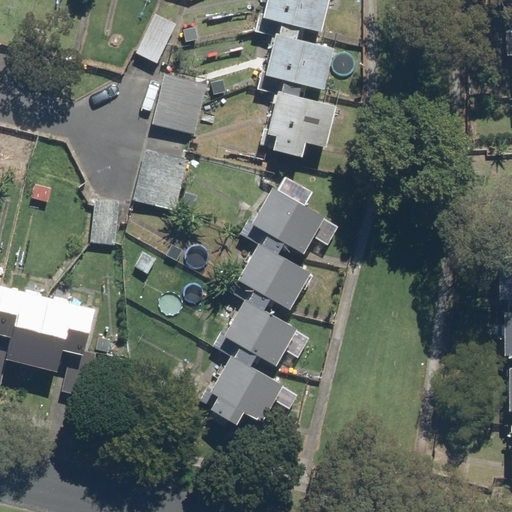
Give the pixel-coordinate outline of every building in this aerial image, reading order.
[(288,30),(313,35),(320,0),(257,0),(250,34),(264,37),(286,41),(288,30)] [(130,54),(151,64),(171,25),(150,15),(130,54)] [(288,87),(313,92),(322,48),(286,41),(264,37),(253,91),(266,94),(286,98),(288,87)] [(159,75),(147,125),(190,135),(202,85),(159,75)] [(256,140),(263,142),(260,155),(287,161),(290,147),(314,152),(324,106),(286,98),(266,94),(256,140)] [(86,178),(75,151),(59,158),(70,185),(86,178)] [(183,161),(141,151),(128,201),(170,212),(183,161)] [(52,186),(29,182),(25,202),(49,206),(52,186)] [(244,246),(262,256),(268,245),(292,257),(313,217),(259,190),(239,230),(243,232),(238,243),(244,246)] [(114,202),(90,200),(87,243),(110,245),(114,202)] [(262,256),(244,246),(219,295),(233,302),(251,311),(256,302),(278,313),(298,273),(262,256)] [(157,258),(140,247),(128,267),(145,277),(157,258)] [(489,301),(503,302),(503,313),(511,313),(511,257),(490,256),(489,301)] [(0,335),(6,337),(4,346),(0,345),(0,389),(8,361),(51,372),(56,350),(78,355),(89,311),(0,288),(0,335)] [(211,345),(221,350),(216,360),(218,361),(237,370),(242,360),(264,371),(286,329),(251,311),(233,302),(211,345)] [(490,356),(506,357),(505,369),(511,369),(511,313),(503,313),(492,312),(490,356)] [(195,409),(226,425),(233,412),(255,423),(272,388),(237,370),(218,361),(195,409)] [(497,412),(511,412),(511,369),(505,369),(499,369),(497,412)] [(499,468),(511,468),(511,423),(501,423),(499,468)]
